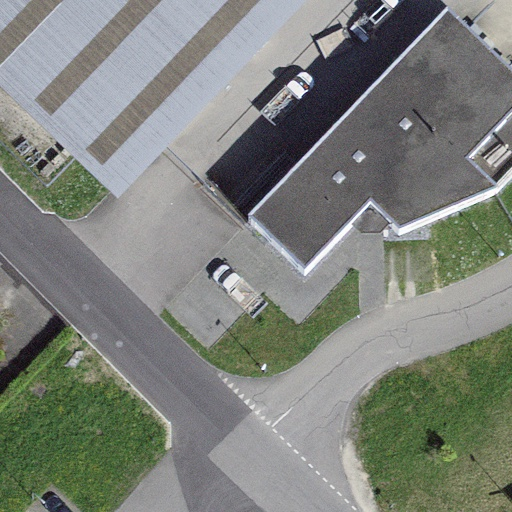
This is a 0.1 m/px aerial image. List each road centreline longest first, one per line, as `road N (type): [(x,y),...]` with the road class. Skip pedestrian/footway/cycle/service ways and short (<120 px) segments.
road 1 (residential): [(252,452),(0,205)]
road 2 (residential): [(511,299),(332,374),(288,428),(252,452)]
